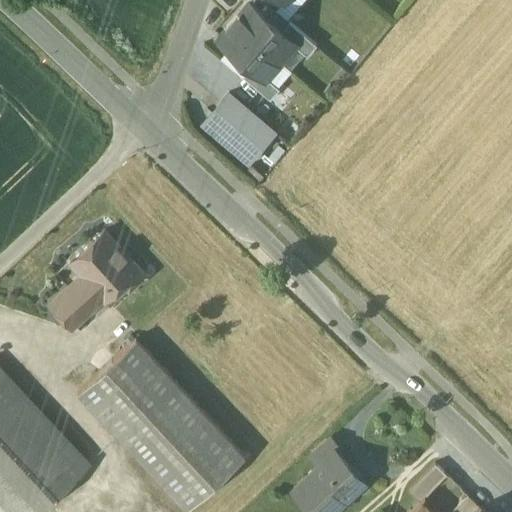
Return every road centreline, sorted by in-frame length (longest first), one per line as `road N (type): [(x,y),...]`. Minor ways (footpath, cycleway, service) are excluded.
road 1 (tertiary): [(511,486),(153,141)]
road 2 (track): [(406,353),(239,511)]
road 3 (track): [(153,141),(0,288)]
road 4 (tertiary): [(153,141),(0,0)]
road 5 (residential): [(153,141),(185,102),(213,0)]
